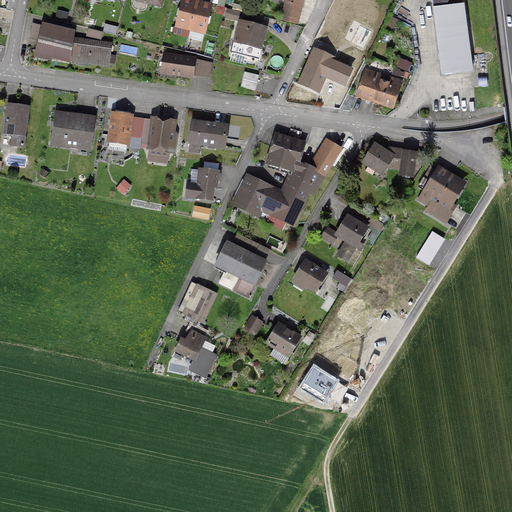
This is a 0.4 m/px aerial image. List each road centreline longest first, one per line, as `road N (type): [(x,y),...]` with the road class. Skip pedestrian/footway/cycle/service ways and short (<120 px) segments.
road 1 (residential): [(382,123),(449,145),(495,180),(351,416)]
road 2 (residential): [(144,372),(269,111)]
road 3 (residential): [(9,75),(269,111)]
road 4 (residential): [(263,301),(365,123)]
road 5 (residential): [(269,111),(325,0)]
